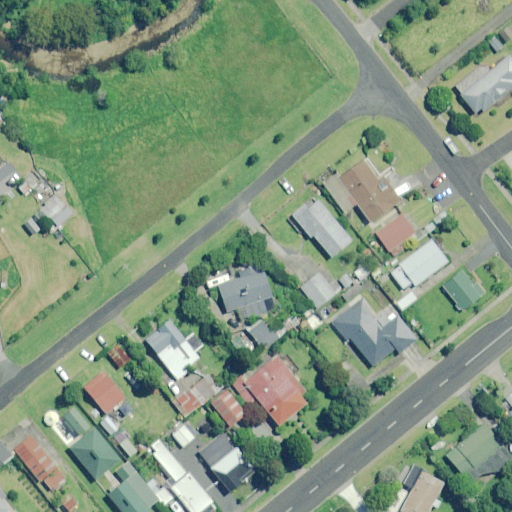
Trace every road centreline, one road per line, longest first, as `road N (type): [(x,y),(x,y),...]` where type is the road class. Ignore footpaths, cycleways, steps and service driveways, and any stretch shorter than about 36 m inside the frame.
road 1 (residential): [(0,395),(376,78)]
road 2 (secondary): [(511,326),(286,511)]
road 3 (residential): [(376,78),(460,177)]
